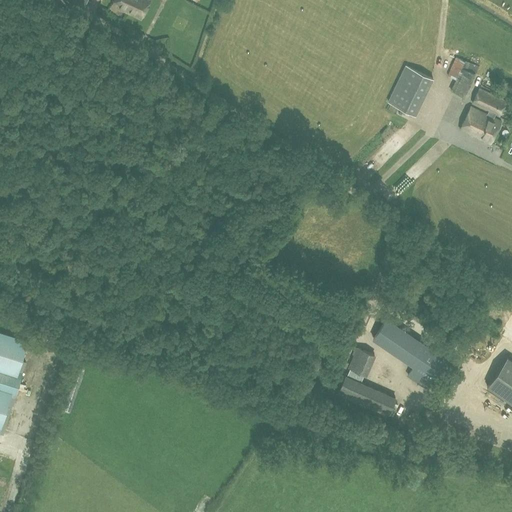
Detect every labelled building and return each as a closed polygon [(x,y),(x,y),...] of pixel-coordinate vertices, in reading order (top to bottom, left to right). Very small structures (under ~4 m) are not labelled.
[(114,0),(112,6),(141,19),(150,0),(114,0)] [(447,76),(456,80),(450,93),(465,99),(482,61),(467,55),(465,60),(456,57),(447,76)] [(405,65),(388,102),(416,115),(433,78),(405,65)] [(497,84),(485,79),(481,86),(494,92),(497,84)] [(506,101),(480,89),(473,103),(489,111),(488,115),(472,107),(462,130),(492,143),(502,121),(494,118),(496,113),(500,115),(506,101)] [(430,160),(422,171),(430,176),(438,165),(430,160)] [(445,359),(386,320),(373,340),(414,367),(407,377),(425,388),(445,359)] [(0,435),(4,436),(26,363),(22,362),(29,342),(0,333),(0,435)] [(345,377),(338,393),(388,416),(395,399),(360,383),(364,374),(365,375),(374,356),(358,348),(349,368),(350,368),(346,378),(345,377)] [(511,361),(507,357),(486,387),(511,405),(511,361)]
